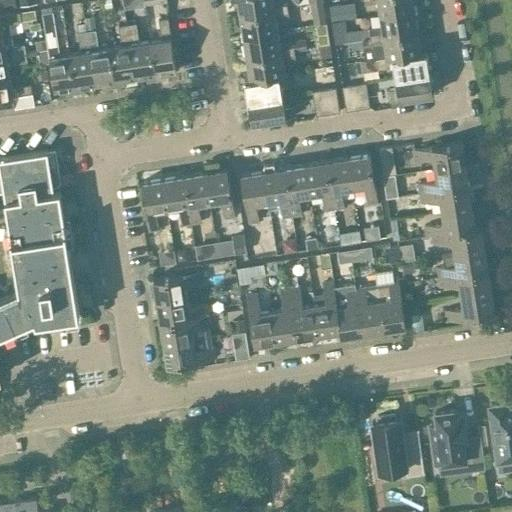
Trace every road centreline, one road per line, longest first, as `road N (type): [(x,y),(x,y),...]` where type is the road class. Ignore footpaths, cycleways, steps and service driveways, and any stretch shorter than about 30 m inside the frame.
road 1 (residential): [(135,403),(511,352)]
road 2 (residential): [(224,142),(462,108),(446,0)]
road 3 (residential): [(135,403),(99,160)]
road 4 (residential): [(224,142),(199,0)]
road 5 (residential): [(0,430),(135,403)]
road 6 (residential): [(99,160),(80,118),(0,128)]
road 7 (residential): [(99,160),(224,142)]
